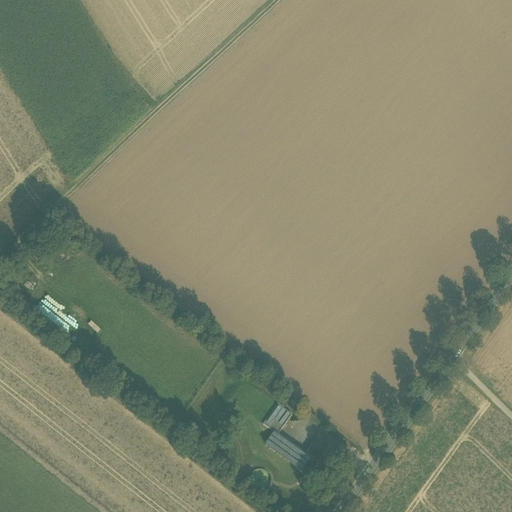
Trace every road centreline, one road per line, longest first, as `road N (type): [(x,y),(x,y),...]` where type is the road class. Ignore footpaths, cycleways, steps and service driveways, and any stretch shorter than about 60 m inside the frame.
road 1 (track): [(0,257),(278,0)]
road 2 (secondary): [(511,275),(340,511)]
